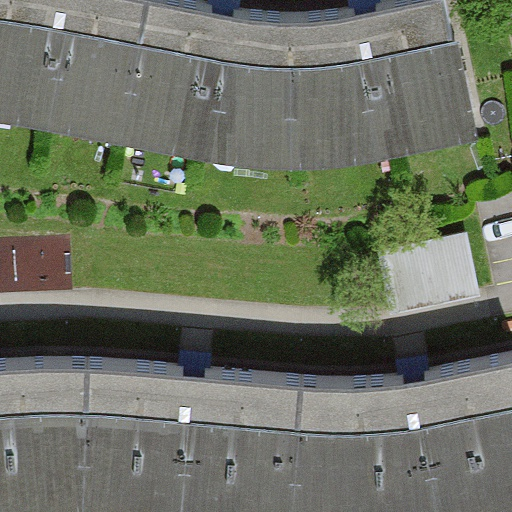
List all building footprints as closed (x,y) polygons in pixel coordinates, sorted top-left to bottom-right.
[(0,0),(0,114),(92,126),(113,0),(0,0)] [(283,150),(287,1),(279,0),(113,0),(92,126),(283,150)] [(477,132),(448,0),(293,0),(287,1),(283,150),(477,132)] [(463,217),(373,238),(390,313),(480,292),(463,217)] [(431,511),(511,495),(511,340),(406,364),(301,367),(293,511),(431,511)] [(0,499),(66,493),(73,345),(0,350),(0,499)] [(245,511),(293,511),(301,367),(73,345),(66,493),(245,511)]
